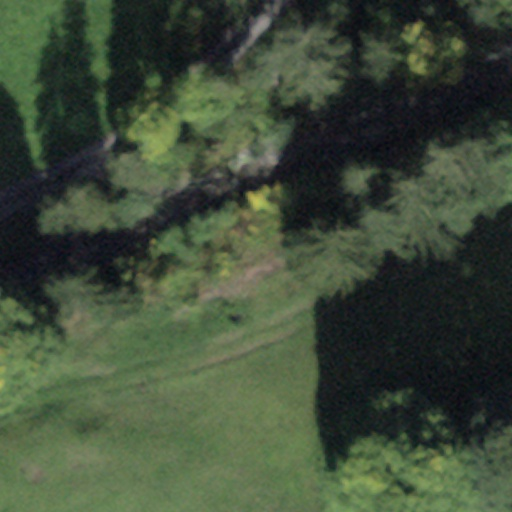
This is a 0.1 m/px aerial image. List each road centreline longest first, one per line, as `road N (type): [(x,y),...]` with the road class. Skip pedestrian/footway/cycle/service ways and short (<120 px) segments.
road 1 (track): [(0,392),(244,338),(447,238),(511,196)]
road 2 (track): [(269,0),(161,101),(72,162),(0,198)]
